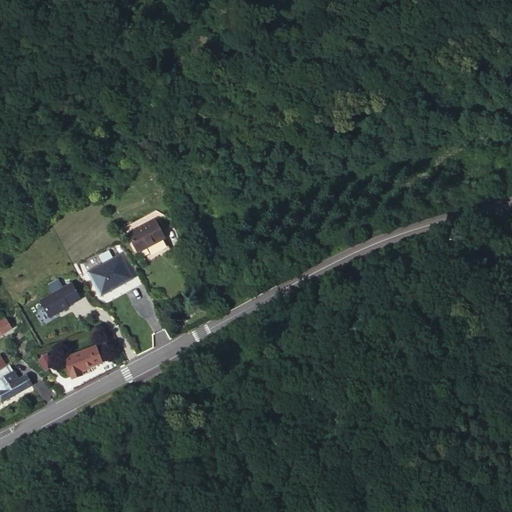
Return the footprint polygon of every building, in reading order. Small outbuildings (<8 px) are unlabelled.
[(158,219),(131,232),(141,251),(167,238),(158,219)] [(122,253),(90,270),(103,294),(128,281),(126,278),(133,274),(122,253)] [(196,258),(191,260),(197,274),(202,272),(196,258)] [(81,297),(73,281),(40,297),(50,315),(70,305),(69,304),(81,297)] [(9,315),(0,319),(0,333),(15,325),(9,315)] [(64,356),(71,374),(81,370),(81,368),(102,360),(96,343),(64,356)] [(0,368),(0,384),(18,374),(11,362),(0,368)] [(22,372),(18,374),(0,384),(0,398),(0,399),(28,383),(22,372)]
